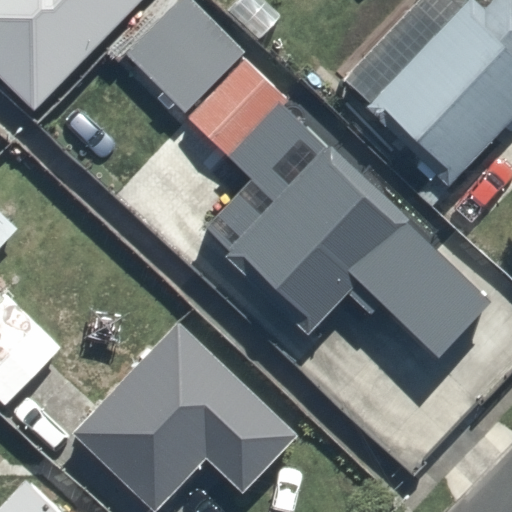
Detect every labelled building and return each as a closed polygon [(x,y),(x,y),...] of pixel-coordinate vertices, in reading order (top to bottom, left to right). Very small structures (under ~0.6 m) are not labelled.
[(160,0),(59,0),(51,8),(103,59),(160,0)] [(201,0),(160,0),(103,59),(162,115),(238,35),(201,0)] [(399,0),(313,88),(390,164),(493,59),(431,0),(399,0)] [(145,213),(249,317),(301,265),(331,294),(382,242),(224,85),(170,139),(195,164),(145,213)] [(11,422),(97,504),(152,446),(184,477),(235,424),(116,311),(11,422)] [(0,511),(22,511),(0,491),(0,511)]
